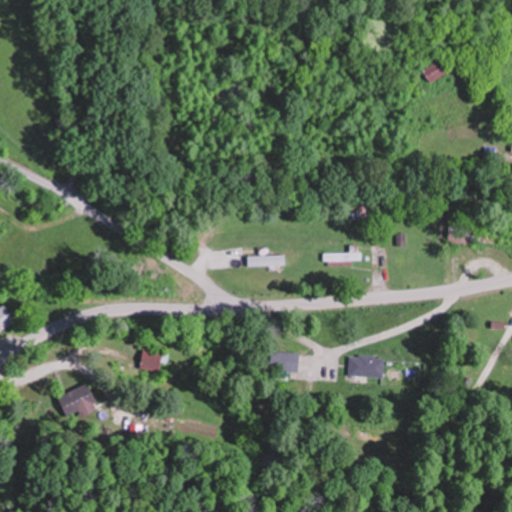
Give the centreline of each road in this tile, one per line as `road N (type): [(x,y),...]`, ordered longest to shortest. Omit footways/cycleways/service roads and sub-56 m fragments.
road 1 (secondary): [(0,361),(103,312),(334,303),(511,280)]
road 2 (residential): [(241,309),(84,204),(0,159)]
